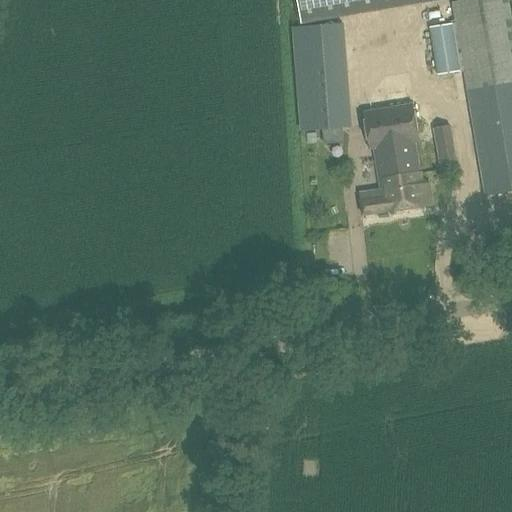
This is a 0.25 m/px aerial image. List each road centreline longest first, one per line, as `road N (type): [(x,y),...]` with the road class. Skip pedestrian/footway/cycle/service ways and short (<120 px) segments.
road 1 (unclassified): [(0,395),(511,299)]
road 2 (unknown): [(446,311),(476,125),(458,101),(355,41)]
